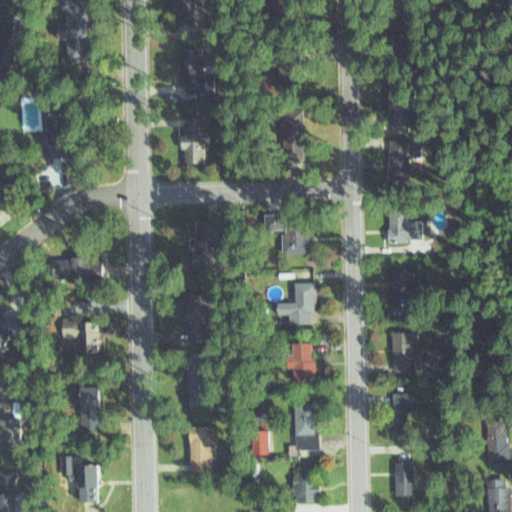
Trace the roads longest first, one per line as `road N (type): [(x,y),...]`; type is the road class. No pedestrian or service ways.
road 1 (residential): [(135,0),(146,511)]
road 2 (residential): [(349,0),(360,511)]
road 3 (residential): [(354,189),(108,191),(65,209),(0,263)]
